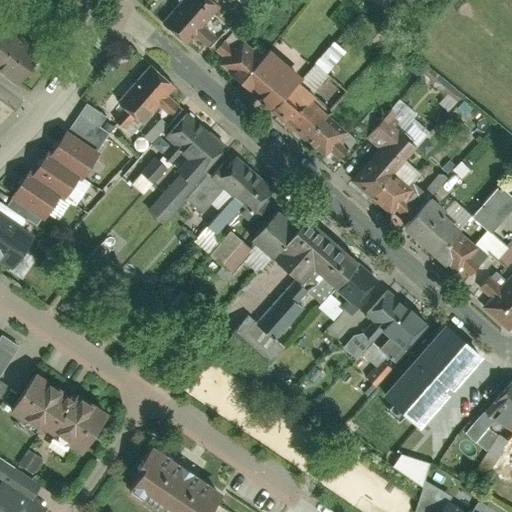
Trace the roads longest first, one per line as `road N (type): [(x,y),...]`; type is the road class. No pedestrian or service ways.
road 1 (residential): [(511,352),(340,208),(115,1)]
road 2 (residential): [(0,149),(35,115),(115,1)]
road 3 (residential): [(0,293),(149,396)]
road 4 (residential): [(149,396),(267,480)]
road 5 (residential): [(72,511),(149,396)]
